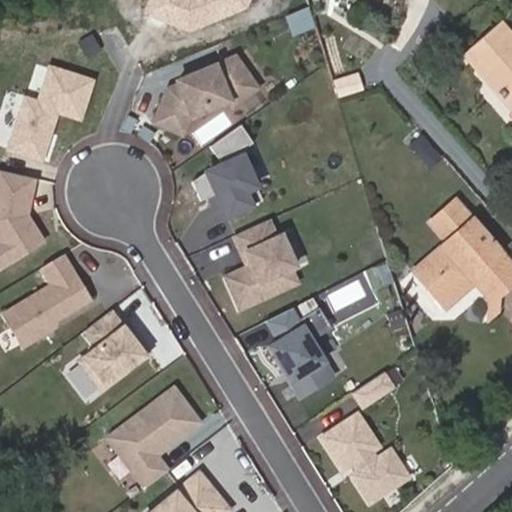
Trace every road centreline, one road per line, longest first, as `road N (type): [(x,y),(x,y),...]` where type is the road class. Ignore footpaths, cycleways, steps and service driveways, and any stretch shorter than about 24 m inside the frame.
road 1 (residential): [(311,511),(114,189)]
road 2 (track): [(511,215),(392,77),(387,56),(428,0)]
